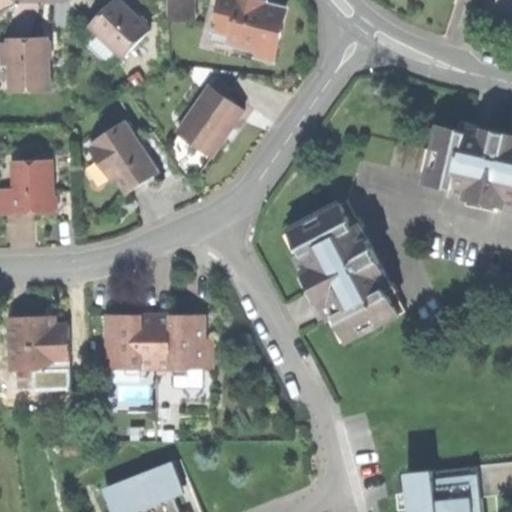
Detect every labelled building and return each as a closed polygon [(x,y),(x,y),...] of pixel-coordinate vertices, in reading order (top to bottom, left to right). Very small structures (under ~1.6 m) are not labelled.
[(119,57),(147,29),(117,0),(110,0),(102,10),(86,25),(119,57)] [(164,0),(165,22),(191,22),(190,0),(164,0)] [(216,0),(208,24),(226,31),(223,39),(221,46),(244,55),(247,46),(267,54),(275,33),(268,31),(273,17),(256,10),(257,7),(244,2),(244,0),(238,0),(238,1),(236,0),(216,0)] [(205,33),(223,39),(226,31),(208,24),(205,33)] [(25,38),(5,38),(5,83),(44,83),(44,38),(25,38)] [(177,129),(211,155),(220,143),(225,138),(234,126),(245,112),(211,86),(177,129)] [(460,118),(458,128),(465,130),(468,120),(460,118)] [(486,124),(468,120),(465,130),(458,128),(437,123),(432,148),(426,174),(425,179),(453,186),(452,192),(511,205),(511,133),(502,132),(485,128),(486,124)] [(125,121),(92,144),(104,161),(115,177),(127,194),(144,182),(160,171),(125,121)] [(239,130),(234,126),(225,138),(230,142),(239,130)] [(360,159),(426,174),(432,148),(365,133),(360,159)] [(346,197),(360,159),(334,150),(320,188),(346,197)] [(110,181),(115,177),(104,161),(99,165),(110,181)] [(0,162),(0,188),(10,188),(9,168),(9,162),(0,162)] [(28,213),(51,213),(50,167),(9,168),(10,188),(11,214),(28,213)] [(0,214),(11,214),(10,188),(0,188),(0,214)] [(346,197),(319,211),(323,218),(302,230),(311,248),(302,252),(296,255),(305,271),(313,287),(322,282),(338,312),(343,309),(351,326),(374,314),(378,322),(404,309),(379,261),(367,256),(371,246),(346,197)] [(289,227),(302,252),(311,248),(302,230),(323,218),(319,211),(289,227)] [(333,314),(338,312),(322,282),(313,287),(328,317),(333,314)] [(346,339),(378,322),(374,314),(351,326),(343,309),(338,312),(333,314),(346,339)] [(31,315),(10,315),(11,368),(34,368),(34,360),(54,359),(68,359),(67,325),(53,325),(44,326),(43,314),(31,315)] [(53,314),(43,314),(44,326),(53,325),(53,314)] [(131,315),(109,315),(110,368),(159,368),(159,315),(131,315)] [(181,315),(159,315),(159,368),(214,368),(214,339),(206,339),(206,315),(181,315)] [(54,367),(54,359),(34,360),(34,368),(54,367)] [(511,462),(479,466),(482,497),(511,492),(511,462)] [(170,463),(108,487),(117,511),(180,511),(168,479),(176,476),(170,463)] [(479,465),(435,471),(437,487),(473,484),(475,511),(483,511),(482,497),(479,466),(479,465)] [(475,511),(473,484),(437,487),(435,471),(435,470),(408,472),(412,511),(475,511)]
